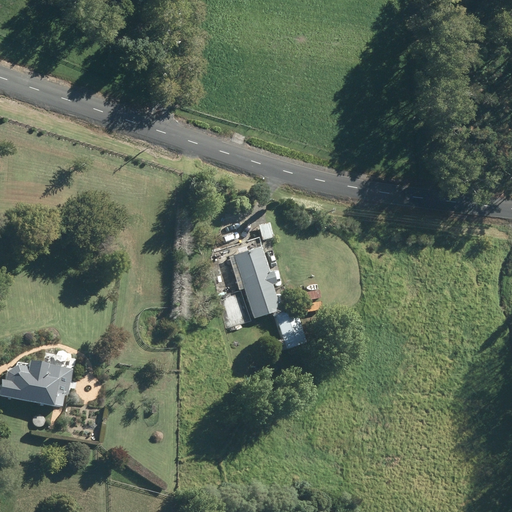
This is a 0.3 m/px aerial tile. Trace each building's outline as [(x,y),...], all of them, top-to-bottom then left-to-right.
[(268,223),(253,225),(255,242),(270,240),(268,223)] [(260,242),(231,250),(250,317),(278,309),(260,242)] [(307,342),(295,304),(272,311),(284,349),(307,342)] [(0,374),(0,394),(61,405),(63,394),(69,395),(74,362),(28,355),(26,367),(11,364),(9,376),(0,374)] [(171,388),(157,388),(157,402),(171,402),(171,388)]
